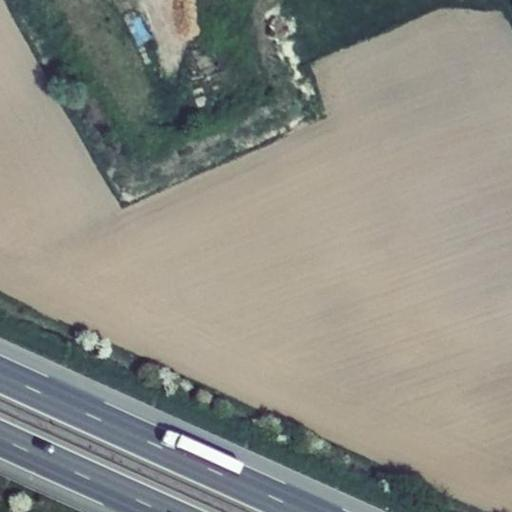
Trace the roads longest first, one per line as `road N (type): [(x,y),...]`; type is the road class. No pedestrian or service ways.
road 1 (motorway): [(305,511),(0,373)]
road 2 (motorway): [(0,437),(163,511)]
